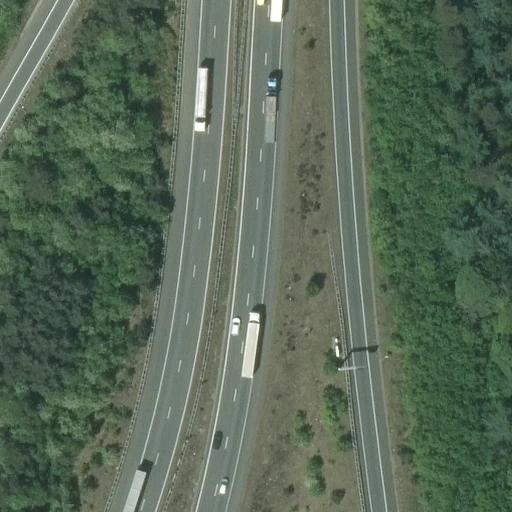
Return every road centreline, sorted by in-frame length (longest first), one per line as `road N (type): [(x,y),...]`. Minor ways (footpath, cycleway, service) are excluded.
road 1 (motorway): [(216,0),(184,336),(139,511)]
road 2 (motorway): [(209,511),(242,323),(267,0)]
road 3 (motorway): [(377,511),(343,200),(334,0)]
